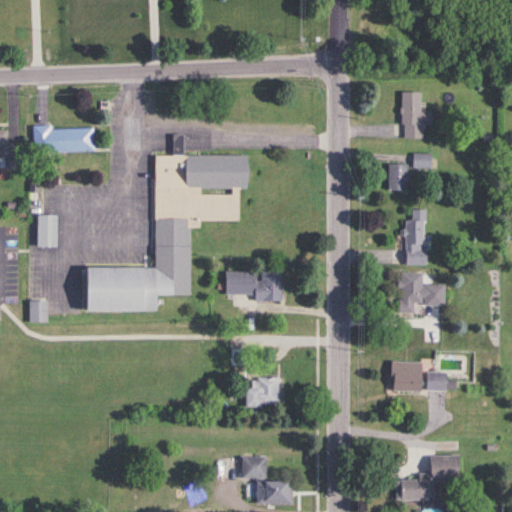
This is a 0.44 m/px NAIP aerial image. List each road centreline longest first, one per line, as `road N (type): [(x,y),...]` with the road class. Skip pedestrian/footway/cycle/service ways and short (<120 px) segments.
road 1 (tertiary): [(339,511),(340,0)]
road 2 (residential): [(0,74),(342,65)]
